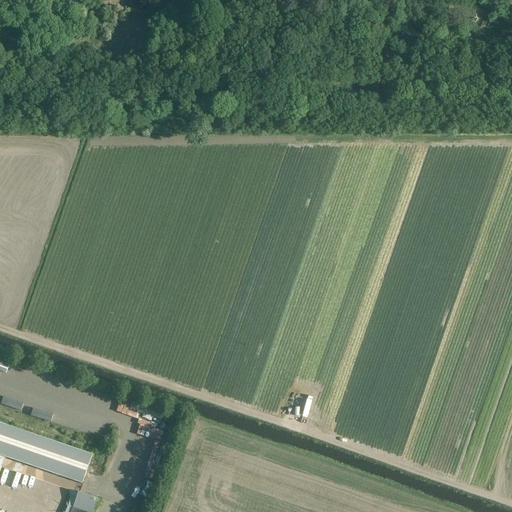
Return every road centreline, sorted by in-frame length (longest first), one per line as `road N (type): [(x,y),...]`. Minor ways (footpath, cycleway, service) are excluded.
road 1 (track): [(511,504),(0,326)]
road 2 (track): [(92,139),(511,138)]
